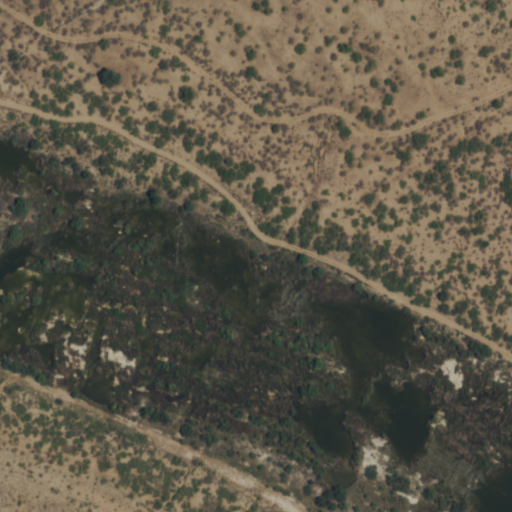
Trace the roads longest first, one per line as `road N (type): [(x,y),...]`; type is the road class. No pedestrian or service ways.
road 1 (residential): [(0,101),(104,122),(197,172),(259,231),(349,268),(511,356)]
road 2 (residential): [(319,174),(299,137),(157,45),(127,36),(67,39),(0,6)]
road 3 (residential): [(315,511),(68,388),(0,369)]
road 4 (residential): [(280,241),(332,153),(338,114),(366,105),(443,116),(511,87)]
